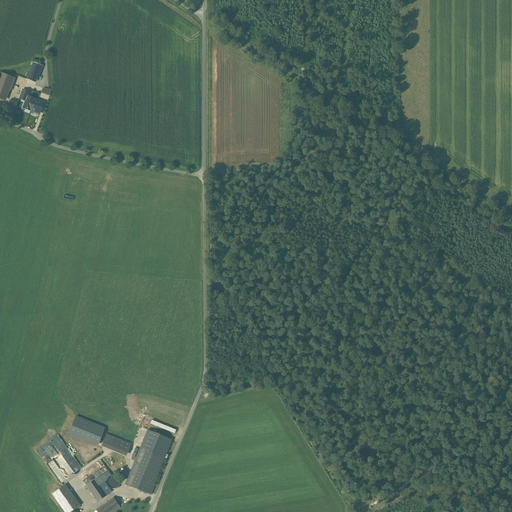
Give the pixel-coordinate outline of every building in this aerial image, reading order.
[(33,62),(27,79),(35,82),(36,80),(37,80),(41,69),(40,69),(41,65),(33,62)] [(0,73),(0,99),(6,101),(15,78),(0,73)] [(21,95),(19,99),(21,99),(26,101),(27,96),(29,92),(27,91),(23,89),(21,95)] [(24,105),(24,106),(23,108),(33,111),(39,114),(44,102),(27,96),(26,101),(25,103),(25,104),(24,105)] [(76,415),(68,434),(98,446),(104,429),(105,427),(76,415)] [(106,434),(101,445),(125,455),(129,444),(106,434)] [(49,443),(45,446),(57,466),(57,468),(61,469),(67,478),(75,473),(68,462),(74,459),(74,458),(60,435),(59,440),(62,440),(64,443),(63,449),(65,449),(61,452),(57,451),(56,449),(57,448),(54,443),(50,445),(49,443)] [(140,448),(125,484),(150,494),(155,484),(153,483),(164,458),(140,448)] [(107,470),(87,485),(98,501),(111,492),(105,482),(107,480),(107,479),(108,478),(108,477),(109,476),(110,476),(111,475),(107,470)] [(112,475),(111,475),(110,476),(109,476),(108,477),(108,478),(107,479),(107,480),(107,482),(107,483),(107,485),(108,486),(109,487),(110,488),(112,488),(113,488),(115,488),(116,488),(118,487),(119,486),(119,485),(120,483),(120,482),(120,480),(120,479),(119,478),(118,476),(117,476),(115,475),(114,475),(112,475)] [(62,486),(52,493),(65,511),(69,511),(79,505),(64,485),(62,486)] [(114,498),(93,511),(109,511),(111,511),(113,511),(120,507),(114,498)]
